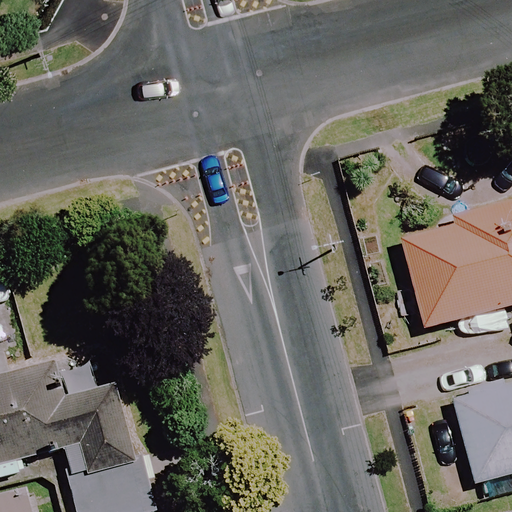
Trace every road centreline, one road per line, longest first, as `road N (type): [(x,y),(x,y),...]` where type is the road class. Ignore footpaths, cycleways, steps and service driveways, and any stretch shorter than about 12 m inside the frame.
road 1 (residential): [(332,511),(216,93)]
road 2 (residential): [(511,17),(216,93)]
road 3 (residential): [(216,93),(0,151)]
